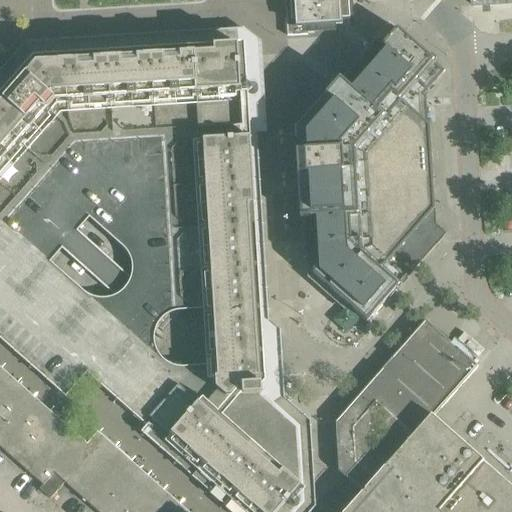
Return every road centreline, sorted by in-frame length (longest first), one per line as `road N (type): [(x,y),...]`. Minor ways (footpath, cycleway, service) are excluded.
road 1 (residential): [(296,344),(201,347),(44,225)]
road 2 (tertiary): [(462,47),(470,267)]
road 3 (residential): [(296,344),(324,361),(362,359),(442,273),(470,267)]
road 4 (unknown): [(3,285),(8,266),(94,178)]
